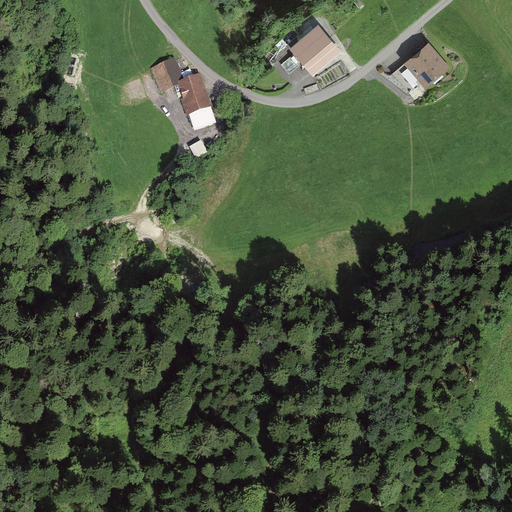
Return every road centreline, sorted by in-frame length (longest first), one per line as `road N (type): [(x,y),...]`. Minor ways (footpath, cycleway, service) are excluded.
road 1 (unclassified): [(144,0),(216,79),(290,103),(354,78),(448,0)]
road 2 (track): [(206,258),(187,241),(144,226),(139,209),(191,142),(211,137),(221,124),(231,89)]
